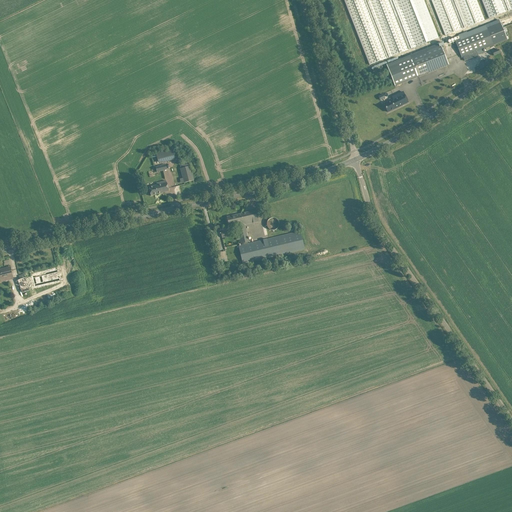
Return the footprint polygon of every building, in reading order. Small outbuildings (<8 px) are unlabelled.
[(423,0),(344,0),(370,65),(409,50),(414,48),(439,38),(423,0)] [(467,27),(484,20),(476,0),(431,0),(445,35),(462,29),(467,27)] [(511,0),(481,0),(489,19),(511,9),(511,0)] [(462,57),(463,57),(464,61),(478,56),(476,51),(490,46),(494,45),(507,39),(500,20),(477,29),(478,32),(463,38),(460,39),(457,40),(455,41),(460,53),(462,57)] [(411,58),(418,77),(448,65),(441,46),(411,58)] [(416,77),(409,59),(388,67),(395,86),(416,77)] [(384,104),(388,112),(408,102),(403,92),(392,97),(393,100),(384,104)] [(156,154),(158,162),(175,158),(172,150),(156,154)] [(180,166),(181,169),(184,183),(194,180),(191,167),(189,167),(189,164),(180,166)] [(149,187),(151,196),(169,191),(167,182),(166,183),(166,181),(162,182),(162,184),(149,187)] [(256,210),(227,217),(228,222),(229,225),(235,224),(236,227),(237,226),(241,244),(242,243),(242,245),(239,246),(243,264),(297,251),(304,250),(300,231),(293,233),(248,244),(248,242),(249,242),(245,225),(258,221),(257,215),(256,210)] [(267,224),(267,225),(267,226),(267,227),(268,227),(268,228),(269,228),(269,229),(270,229),(270,230),(271,230),(272,230),(273,230),(274,230),(275,229),(276,229),(277,229),(277,228),(278,227),(278,226),(279,225),(279,224),(279,223),(278,223),(278,222),(278,221),(277,220),(276,220),(276,219),(275,219),(274,218),(273,218),(272,218),(271,219),(270,219),(269,219),(269,220),(268,220),(268,221),(267,222),(267,223),(267,224)] [(0,269),(0,278),(1,278),(2,281),(13,279),(11,267),(0,269)] [(57,267),(25,275),(24,274),(19,276),(20,279),(18,280),(22,293),(35,288),(35,289),(61,283),(57,267)]
